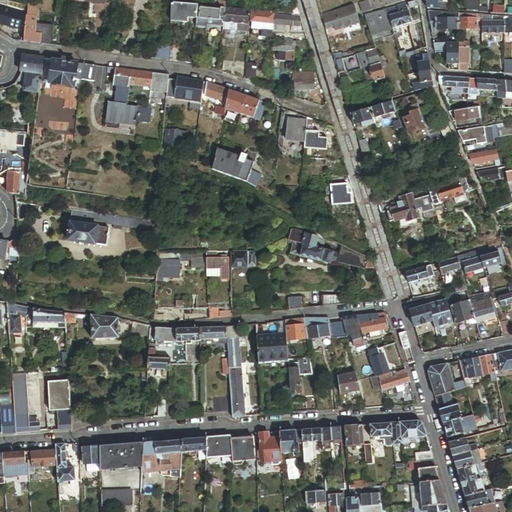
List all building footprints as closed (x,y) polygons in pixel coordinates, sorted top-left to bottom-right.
[(36,0),(26,0),(26,9),(31,10),(31,14),(25,14),(25,18),(35,19),(35,24),(36,24),(36,0)] [(372,8),(369,0),(367,0),(362,2),(365,10),(372,8)] [(438,0),(427,0),(429,7),(440,8),(439,1),(438,0)] [(406,1),(398,4),(400,11),(408,8),(406,1)] [(197,7),(197,4),(171,2),(170,22),(184,23),(185,19),(196,20),(196,18),(197,7)] [(299,13),(296,2),(293,2),(293,5),(290,6),(292,13),(299,13)] [(361,21),(355,3),(323,13),(328,27),(336,25),(338,29),(361,21)] [(0,11),(23,17),(25,13),(0,4),(0,6),(2,7),(0,11)] [(400,11),(398,4),(386,7),(388,12),(388,14),(389,14),(400,11)] [(494,4),(494,12),(505,13),(505,4),(502,4),(494,4)] [(197,7),(196,18),(206,19),(213,19),(219,20),(218,24),(223,24),(225,10),(197,7)] [(229,20),(231,8),(225,7),(225,10),(223,24),(223,29),(230,29),(248,31),(249,23),(247,23),(229,20)] [(386,7),(374,10),(376,16),(388,12),(386,7)] [(231,8),(229,20),(247,23),(249,10),(231,8)] [(400,11),(389,14),(393,25),(412,20),(408,8),(400,11)] [(374,10),(366,13),(367,19),(376,16),(374,10)] [(459,28),(459,12),(429,10),(431,21),(432,21),(437,21),(436,28),(459,28)] [(23,17),(0,11),(0,19),(21,25),(23,17)] [(252,11),(251,21),(252,21),(260,22),(260,25),(265,26),(265,23),(273,23),(274,14),(252,11)] [(371,29),(391,22),(388,14),(388,12),(376,16),(367,19),(371,29)] [(483,20),(483,14),(459,12),(459,28),(478,28),(478,20),(483,20)] [(274,14),(274,24),(283,24),(290,25),(299,26),(300,16),(274,14)] [(299,26),(290,25),(290,30),(305,31),(300,16),(299,26)] [(505,32),(505,20),(483,20),(483,28),(483,32),(505,32)] [(272,32),(273,23),(265,23),(265,26),(260,25),(260,22),(252,21),(251,32),(254,32),(255,30),(272,32)] [(391,22),(371,29),(373,35),(393,29),(391,22)] [(24,41),(34,43),(36,24),(35,24),(25,23),(24,41)] [(48,25),(36,24),(34,43),(50,44),(50,33),(47,33),(48,25)] [(230,29),(223,29),(222,36),(230,37),(230,29)] [(497,35),(483,35),(483,40),(493,40),(493,44),(497,44),(497,35)] [(287,60),(294,61),(296,41),(273,39),(272,49),(280,49),(287,50),(286,60),(287,60)] [(169,41),(169,45),(169,59),(177,60),(179,42),(169,41)] [(469,41),(459,41),(459,43),(459,63),(459,70),(469,70),(469,64),(470,64),(469,41)] [(459,63),(459,43),(448,43),(448,63),(451,63),(459,63)] [(169,59),(169,45),(158,44),(158,58),(169,59)] [(371,65),(379,63),(374,48),(366,50),(371,65)] [(371,65),(366,50),(359,52),(364,67),(371,65)] [(434,85),(428,52),(417,55),(418,62),(420,72),(421,80),(423,88),(434,85)] [(219,70),(220,56),(210,54),(209,67),(219,70)] [(245,62),(246,61),(224,54),(223,71),(244,79),(244,76),(245,62)] [(40,83),(43,59),(22,57),(21,70),(27,71),(24,91),(39,93),(40,83)] [(49,84),(52,60),(43,59),(40,83),(49,84)] [(83,70),(83,64),(52,60),(49,84),(74,87),(76,69),(83,70)] [(343,60),(337,61),(339,68),(345,67),(343,60)] [(256,64),(245,62),(244,76),(252,76),(255,73),(256,64)] [(376,80),(386,77),(382,66),(381,62),(379,63),(371,65),(376,80)] [(92,81),(94,65),(83,64),(83,70),(81,80),(92,81)] [(99,82),(101,66),(94,65),(92,81),(99,82)] [(376,80),(371,65),(364,67),(368,82),(376,80)] [(168,78),(168,74),(115,68),(113,85),(117,85),(123,86),(123,85),(128,86),(128,83),(151,85),(151,89),(153,89),(166,91),(168,78)] [(201,103),(204,81),(176,76),(176,80),(172,97),(190,101),(201,103)] [(349,76),(343,78),(346,87),(352,85),(349,76)] [(469,88),(469,78),(445,76),(444,83),(444,86),(450,86),(464,87),(469,88)] [(168,78),(166,91),(166,96),(172,97),(176,80),(168,78)] [(272,88),(280,91),(284,79),(281,78),(281,80),(275,79),(272,88)] [(314,78),(310,78),(295,78),(296,89),(314,88),(314,78)] [(477,88),(478,88),(477,79),(469,78),(469,88),(477,88)] [(478,88),(478,89),(497,91),(496,80),(477,79),(478,88)] [(421,80),(413,81),(416,90),(423,88),(421,80)] [(511,81),(496,80),(497,91),(507,91),(511,91),(511,81)] [(227,100),(229,89),(206,82),(203,95),(227,100)] [(108,101),(106,117),(136,121),(150,123),(152,108),(127,105),(129,86),(128,86),(123,85),(123,86),(117,85),(115,102),(108,101)] [(253,117),(259,100),(229,89),(227,100),(225,108),(253,117)] [(258,119),(264,101),(259,100),(253,117),(258,119)] [(393,100),(371,107),(375,117),(382,115),(391,112),(396,111),(393,100)] [(418,102),(408,106),(410,112),(420,108),(418,102)] [(223,115),(224,108),(216,106),(214,113),(223,115)] [(472,107),(474,118),(481,117),(480,106),(475,107),(472,107)] [(371,107),(351,112),(354,123),(362,121),(375,117),(371,107)] [(474,118),(472,107),(455,110),(457,121),(474,118)] [(426,125),(420,108),(410,112),(411,114),(404,117),(409,131),(426,125)] [(136,121),(106,117),(106,122),(136,125),(136,121)] [(305,125),(306,119),(288,117),(287,128),(292,129),(292,126),(301,127),(301,130),(305,130),(305,125)] [(376,122),(375,117),(362,121),(364,126),(376,122)] [(454,135),(447,121),(441,124),(447,138),(454,135)] [(511,124),(506,125),(506,122),(492,124),(494,136),(500,135),(500,136),(510,134),(511,134),(511,124)] [(494,136),(492,124),(485,126),(487,139),(495,138),(494,136)] [(286,140),(303,142),(305,131),(305,130),(301,130),(301,127),(292,126),(292,129),(287,128),(286,140)] [(485,126),(459,130),(464,141),(476,139),(477,143),(487,142),(487,139),(485,126)] [(174,148),(176,131),(166,130),(164,147),(174,148)] [(187,132),(176,131),(174,148),(183,149),(184,141),(187,141),(187,132)] [(305,131),(303,142),(303,148),(325,151),(326,139),(317,138),(318,132),(313,132),(305,131)] [(23,143),(23,135),(20,134),(0,132),(0,144),(1,145),(0,149),(15,150),(16,142),(23,143)] [(23,143),(32,144),(30,140),(30,139),(29,138),(28,138),(28,137),(27,136),(26,136),(25,135),(24,135),(23,135),(23,143)] [(367,139),(360,141),(364,154),(368,153),(366,143),(368,143),(367,139)] [(372,156),(368,143),(366,143),(368,153),(364,154),(365,158),(372,156)] [(450,152),(448,143),(436,146),(438,154),(439,156),(451,154),(450,152)] [(241,157),(216,146),(211,169),(245,181),(255,187),(260,175),(250,170),(253,163),(247,160),(248,155),(243,153),(241,157)] [(436,146),(414,151),(416,159),(438,154),(436,146)] [(474,164),(499,159),(497,148),(470,154),(474,164)] [(250,151),(248,155),(247,160),(253,163),(256,154),(250,151)] [(8,170),(8,173),(19,173),(28,174),(29,165),(22,163),(21,170),(8,170)] [(499,168),(478,172),(482,182),(501,178),(499,168)] [(19,190),(19,173),(8,173),(7,173),(7,193),(19,196),(19,190)] [(19,173),(19,190),(26,191),(28,174),(19,173)] [(478,190),(471,174),(458,177),(460,182),(463,194),(465,193),(478,190)] [(463,194),(460,182),(438,188),(442,200),(455,196),(463,194)] [(330,185),(331,205),(351,203),(350,193),(347,193),(347,183),(330,185)] [(466,200),(465,193),(463,194),(455,196),(456,203),(466,200)] [(400,198),(399,194),(392,197),(393,203),(398,201),(398,199),(400,198)] [(412,194),(400,198),(398,199),(398,201),(393,203),(392,203),(397,218),(397,219),(407,216),(408,220),(419,217),(416,209),(414,200),(412,194)] [(434,207),(430,195),(421,198),(423,206),(422,207),(423,210),(434,207)] [(393,203),(392,197),(378,201),(382,213),(387,211),(390,221),(391,221),(392,221),(391,220),(397,218),(392,203),(393,203)] [(423,206),(421,198),(414,200),(416,209),(422,207),(423,206)] [(15,202),(16,218),(27,219),(29,204),(15,202)] [(425,217),(436,214),(434,207),(423,210),(425,217)] [(132,228),(134,219),(71,210),(67,241),(95,245),(97,227),(98,223),(113,225),(112,229),(122,230),(122,226),(132,228)] [(407,216),(397,219),(399,227),(420,221),(419,217),(408,220),(407,216)] [(108,228),(97,227),(95,245),(106,246),(108,228)] [(377,270),(374,260),(341,244),(338,253),(315,247),(318,237),(290,230),(287,240),(292,241),(289,253),(329,263),(330,260),(346,265),(363,270),(364,268),(377,270)] [(9,248),(20,250),(20,246),(19,241),(15,238),(15,239),(14,239),(13,240),(12,241),(11,242),(9,248)] [(7,242),(0,241),(0,258),(5,259),(6,248),(9,248),(11,242),(10,242),(9,242),(8,242),(7,242)] [(502,244),(497,245),(499,250),(501,259),(507,257),(502,244)] [(491,252),(490,247),(479,250),(480,255),(491,252)] [(480,255),(479,250),(465,254),(466,259),(480,255)] [(499,250),(491,252),(480,255),(484,268),(502,262),(501,259),(499,250)] [(247,267),(246,251),(241,252),(231,252),(231,268),(247,267)] [(255,251),(246,251),(247,267),(255,266),(255,251)] [(206,254),(207,269),(219,268),(228,268),(227,255),(213,256),(213,254),(206,254)] [(484,268),(480,255),(466,259),(462,260),(465,273),(484,268)] [(19,257),(10,256),(8,271),(17,272),(18,262),(19,257)] [(459,261),(458,256),(438,262),(442,274),(448,272),(447,271),(461,267),(459,261)] [(162,260),(155,260),(155,271),(163,271),(162,274),(178,274),(178,260),(162,260)] [(434,275),(431,264),(426,266),(429,276),(434,275)] [(429,276),(426,266),(408,271),(407,272),(406,273),(406,274),(409,282),(417,280),(423,278),(429,276)] [(228,268),(219,268),(220,280),(229,279),(228,268)] [(511,302),(511,285),(511,286),(511,290),(511,292),(505,294),(499,296),(502,306),(511,302)] [(511,292),(511,290),(511,286),(503,288),(505,294),(511,292)] [(471,304),(467,288),(456,290),(456,293),(457,292),(459,298),(460,302),(465,320),(469,319),(471,324),(477,322),(471,304)] [(503,288),(491,292),(493,298),(499,296),(505,294),(503,288)] [(459,298),(457,292),(456,293),(446,295),(447,301),(459,298)] [(322,306),(340,304),(339,293),(321,295),(322,306)] [(446,295),(445,293),(438,294),(440,300),(437,301),(444,325),(453,322),(447,301),(446,295)] [(437,301),(435,295),(426,297),(428,304),(433,320),(435,325),(435,327),(444,325),(437,301)] [(288,310),(302,308),(300,297),(287,298),(288,310)] [(428,304),(426,297),(407,301),(410,309),(428,304)] [(471,304),(477,322),(495,316),(490,298),(471,304)] [(456,323),(465,320),(460,302),(451,305),(456,323)] [(28,307),(6,303),(8,327),(9,336),(21,335),(20,319),(33,318),(33,324),(57,323),(58,328),(66,328),(65,324),(65,313),(47,311),(28,307)] [(428,304),(410,309),(415,326),(433,320),(428,304)] [(210,317),(232,316),(232,307),(209,308),(210,317)] [(387,328),(385,317),(387,316),(387,315),(383,312),(378,313),(355,315),(358,322),(362,334),(367,332),(369,332),(378,330),(387,328)] [(76,314),(65,313),(65,324),(76,323),(76,314)] [(117,318),(88,315),(88,321),(91,321),(92,339),(119,338),(117,318)] [(358,322),(355,315),(342,317),(343,321),(346,333),(350,333),(348,326),(358,322)] [(495,316),(477,322),(478,325),(496,319),(495,316)] [(306,339),(302,318),(285,320),(286,334),(287,341),(306,339)] [(329,322),(329,318),(305,318),(304,318),(307,339),(331,336),(329,322)] [(511,333),(508,319),(499,322),(504,336),(511,334),(511,333)] [(435,325),(433,320),(415,326),(417,331),(435,325)] [(331,336),(346,333),(343,321),(329,322),(331,336)] [(150,326),(133,322),(130,333),(150,337),(150,327),(150,326)] [(362,334),(358,322),(348,326),(350,333),(356,348),(366,345),(362,334)] [(238,325),(226,326),(227,341),(227,351),(228,354),(240,354),(238,325)] [(227,341),(226,326),(199,328),(200,340),(219,339),(219,342),(227,341)] [(176,329),(150,327),(150,337),(155,338),(155,341),(156,341),(164,342),(175,342),(180,342),(184,342),(190,342),(200,341),(200,340),(199,328),(176,329)] [(367,332),(362,334),(366,345),(371,343),(367,332)] [(412,348),(407,332),(399,334),(404,350),(412,348)] [(286,334),(256,336),(258,360),(288,358),(287,341),(286,334)] [(368,351),(376,375),(388,370),(383,354),(380,355),(377,347),(368,351)] [(511,350),(499,353),(501,366),(502,372),(511,369),(511,350)] [(501,366),(499,353),(492,354),(495,367),(501,366)] [(155,354),(149,354),(148,366),(170,366),(170,354),(155,354)] [(241,369),(240,354),(228,354),(228,362),(229,366),(233,366),(233,370),(241,369)] [(495,367),(492,354),(480,356),(484,375),(491,373),(496,372),(495,367)] [(480,356),(460,360),(465,379),(467,385),(474,384),(473,377),(484,375),(480,356)] [(298,361),(288,361),(291,390),(301,389),(298,361)] [(454,382),(449,363),(431,366),(429,371),(436,396),(449,392),(457,390),(454,382)] [(232,418),(245,417),(241,369),(233,370),(233,366),(229,366),(231,397),(232,411),(232,418)] [(395,372),(394,371),(379,376),(380,381),(383,390),(395,386),(403,384),(409,381),(406,372),(396,375),(395,372)] [(25,373),(12,374),(12,377),(13,391),(14,406),(17,433),(40,431),(39,423),(37,423),(37,418),(28,419),(25,373)] [(376,374),(369,376),(374,389),(380,387),(376,374)] [(338,379),(340,394),(358,390),(354,375),(338,379)] [(0,391),(13,391),(12,377),(0,378),(0,391)] [(71,409),(69,382),(48,383),(50,411),(58,411),(59,430),(72,429),(72,425),(71,409)] [(451,399),(449,392),(436,396),(438,403),(448,400),(451,399)] [(331,394),(317,397),(320,412),(334,411),(331,394)] [(220,412),(232,411),(231,397),(219,398),(220,412)] [(450,406),(448,400),(438,403),(440,409),(450,406)] [(167,416),(175,416),(174,401),(168,402),(168,403),(167,416)] [(159,417),(167,416),(168,403),(159,403),(159,417)] [(444,423),(460,419),(462,418),(458,404),(450,406),(440,409),(444,423)] [(17,433),(14,406),(1,407),(3,434),(17,433)] [(82,408),(71,409),(72,425),(83,424),(82,408)] [(476,424),(474,415),(462,418),(460,419),(463,428),(476,424)] [(448,437),(464,433),(463,428),(460,419),(444,423),(448,437)] [(419,421),(400,423),(401,439),(409,439),(416,439),(427,438),(423,424),(419,421)] [(401,439),(400,423),(392,424),(393,443),(400,443),(401,441),(401,439)] [(393,443),(392,424),(370,425),(371,438),(383,437),(384,444),(385,445),(392,445),(393,443)] [(464,433),(478,429),(476,424),(463,428),(464,433)] [(364,445),(363,426),(344,427),(346,446),(364,445)] [(341,441),(341,428),(322,429),(322,443),(323,451),(331,450),(331,442),(341,441)] [(322,443),(322,429),(312,430),(313,443),(322,443)] [(303,446),(302,430),(280,432),(280,439),(282,456),(297,455),(296,446),(303,446)] [(313,443),(312,430),(302,430),(303,446),(304,464),(310,464),(310,461),(314,461),(313,443)] [(269,466),(284,465),(282,456),(280,439),(269,440),(268,433),(256,434),(257,462),(262,464),(269,464),(269,466)] [(241,439),(241,435),(231,436),(232,454),(233,461),(235,464),(241,464),(243,462),(255,461),(253,439),(241,439)] [(232,454),(231,436),(206,438),(207,451),(207,456),(232,454)] [(467,437),(450,442),(453,455),(471,451),(469,446),(467,437)] [(207,451),(206,438),(182,440),(181,453),(207,451)] [(181,453),(182,440),(143,443),(142,465),(142,471),(161,470),(171,470),(170,459),(166,460),(166,454),(174,453),(174,460),(181,459),(181,453)] [(142,465),(143,443),(99,447),(100,463),(100,470),(142,465)] [(56,445),(56,450),(57,466),(59,483),(76,482),(75,467),(67,467),(65,445),(56,445)] [(364,445),(365,466),(372,465),(371,445),(364,445)] [(100,463),(99,447),(83,448),(84,465),(87,464),(100,463)] [(478,449),(471,451),(474,464),(482,462),(479,449),(478,449)] [(57,466),(56,450),(29,452),(30,461),(28,461),(29,475),(35,474),(35,468),(57,466)] [(471,451),(453,455),(457,469),(475,464),(474,464),(471,451)] [(27,452),(2,454),(4,478),(29,476),(29,475),(28,461),(27,452)] [(434,460),(432,452),(416,454),(417,461),(419,461),(434,460)] [(174,453),(166,454),(166,460),(170,459),(171,470),(170,477),(170,478),(180,478),(181,459),(174,460),(174,453)] [(436,467),(434,460),(419,461),(419,468),(436,467)] [(417,461),(408,461),(409,469),(417,469),(419,468),(419,461),(417,461)] [(479,473),(477,464),(475,464),(457,469),(465,496),(485,491),(480,476),(477,477),(476,474),(479,473)] [(440,481),(436,467),(419,468),(417,469),(419,484),(440,481)] [(447,505),(440,481),(419,484),(419,486),(412,487),(412,494),(416,494),(417,502),(414,503),(415,505),(413,506),(414,508),(421,507),(447,505)] [(380,505),(379,487),(366,488),(360,489),(361,506),(380,505)] [(100,491),(101,507),(119,506),(131,505),(132,505),(132,489),(100,491)] [(485,491),(465,496),(469,509),(489,504),(488,500),(485,491)] [(324,492),(322,492),(316,492),(306,493),(306,504),(325,503),(324,492)] [(358,511),(357,493),(349,493),(349,498),(345,499),(346,511),(358,511)] [(344,506),(343,499),(343,494),(328,495),(329,510),(332,510),(332,506),(344,506)] [(489,504),(469,509),(470,511),(503,511),(500,502),(499,502),(496,503),(489,504)]
